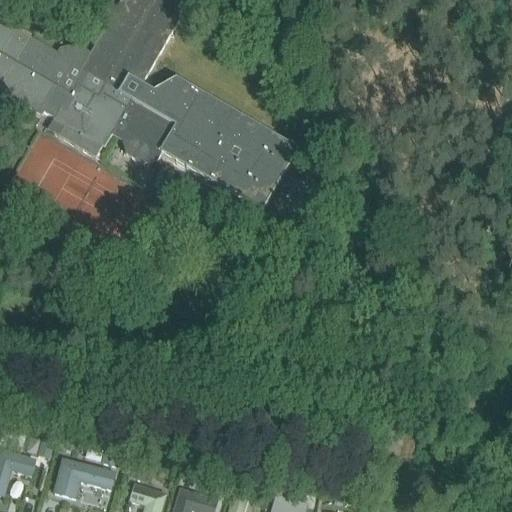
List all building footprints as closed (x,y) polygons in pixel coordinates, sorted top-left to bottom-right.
[(300,152),(177,82),(154,94),(142,87),(192,0),(122,0),(90,55),(76,47),(60,50),(56,57),(0,25),(0,93),(43,118),(45,115),(66,127),(60,139),(95,160),(102,149),(104,150),(111,138),(122,144),(126,157),(144,167),(158,164),(162,156),(263,214),(300,152)] [(9,450),(13,434),(5,432),(1,448),(9,450)] [(19,435),(15,451),(34,456),(38,440),(19,435)] [(38,458),(51,461),(56,445),(43,441),(38,458)] [(2,452),(1,452),(0,455),(0,498),(6,500),(13,474),(33,479),(38,462),(20,457),(2,452)] [(107,452),(103,466),(117,470),(121,456),(107,452)] [(118,476),(65,461),(55,496),(78,502),(82,485),(114,493),(118,476)] [(132,467),(128,479),(149,486),(153,473),(132,467)] [(212,493),(227,498),(232,483),(217,478),(212,493)] [(281,485),(278,497),(299,503),(302,491),(281,485)] [(135,492),(131,504),(147,509),(145,511),(163,511),(169,496),(137,486),(135,492)] [(180,492),(174,511),(217,511),(220,503),(180,492)] [(299,503),(278,497),(273,511),(308,511),(310,507),(299,503)]
